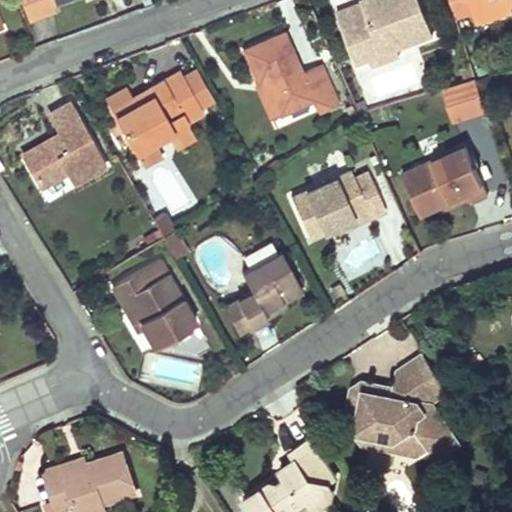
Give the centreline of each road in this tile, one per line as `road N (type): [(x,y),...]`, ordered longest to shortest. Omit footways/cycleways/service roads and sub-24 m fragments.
road 1 (residential): [(94,374),(125,401),(174,422),(201,417),(435,260),(511,237)]
road 2 (residential): [(0,78),(218,0)]
road 3 (residential): [(94,374),(0,209)]
